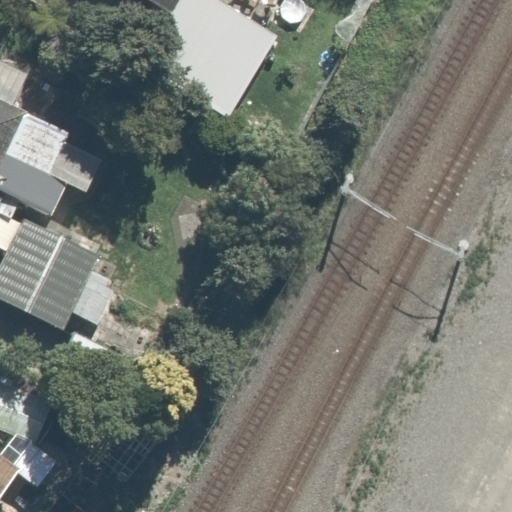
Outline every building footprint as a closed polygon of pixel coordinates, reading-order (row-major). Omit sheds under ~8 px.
[(159,0),(140,0),(154,9),(159,0)] [(0,184),(43,205),(58,175),(0,146),(0,141),(14,113),(0,106),(0,184)] [(80,267),(87,254),(14,216),(0,243),(0,292),(56,322),(64,306),(82,315),(102,278),(80,267)] [(26,382),(0,373),(0,424),(10,428),(26,382)] [(0,476),(9,463),(0,456),(0,476)]
